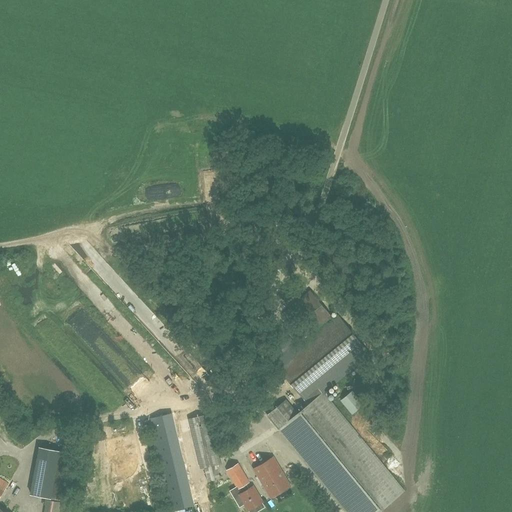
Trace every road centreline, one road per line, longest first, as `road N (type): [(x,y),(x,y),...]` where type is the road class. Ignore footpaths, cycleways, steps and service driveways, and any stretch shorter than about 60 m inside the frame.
road 1 (unclassified): [(234,393),(324,185),(386,0)]
road 2 (track): [(295,257),(265,229),(254,197),(112,248),(93,232),(0,247)]
